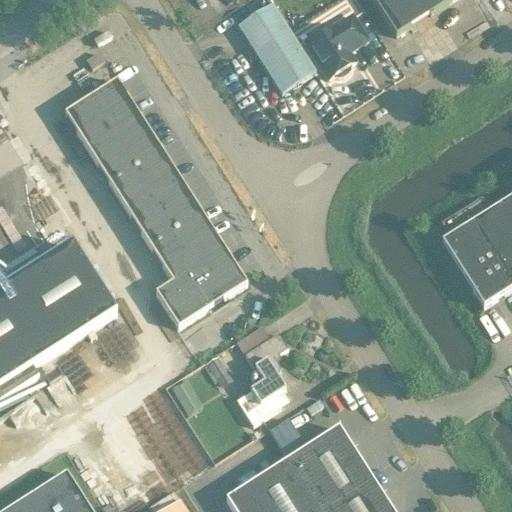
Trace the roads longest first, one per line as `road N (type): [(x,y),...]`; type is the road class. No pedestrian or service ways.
road 1 (unclassified): [(469,511),(275,198)]
road 2 (unclassified): [(275,198),(511,44)]
road 3 (unclassified): [(275,198),(139,0)]
